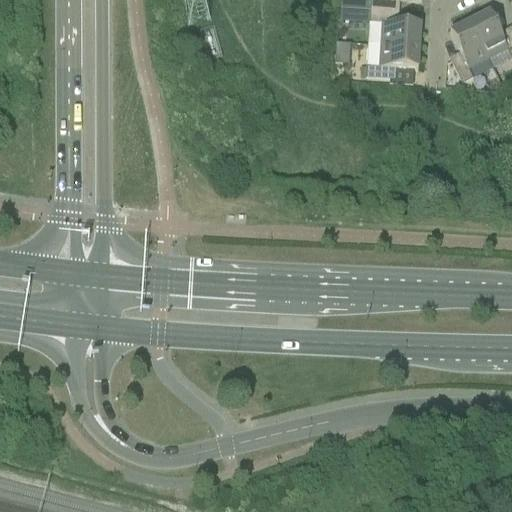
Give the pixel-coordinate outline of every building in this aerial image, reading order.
[(420,6),(420,0),(371,0),(371,2),(369,2),(369,14),(394,16),(394,4),(420,6)] [(393,28),(394,16),(369,14),(368,27),(381,27),(379,49),(418,52),(419,30),(393,28)] [(488,17),(470,26),(487,64),(506,54),(511,63),(511,62),(511,37),(511,35),(500,41),(488,17)] [(487,64),(470,26),(448,37),(460,61),(450,66),(461,89),(472,83),(467,73),(487,64)] [(390,72),(410,74),(417,74),(418,52),(379,49),(378,71),(365,70),(365,83),(390,84),(390,72)]
